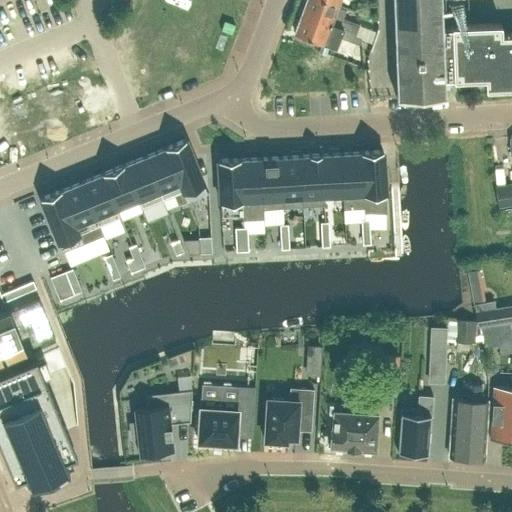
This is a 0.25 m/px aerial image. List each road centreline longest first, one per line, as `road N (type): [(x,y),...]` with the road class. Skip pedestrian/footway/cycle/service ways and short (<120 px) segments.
road 1 (residential): [(511,483),(274,468),(133,471)]
road 2 (residential): [(228,94),(255,127),(276,129),(511,115)]
road 3 (residential): [(228,94),(0,188)]
